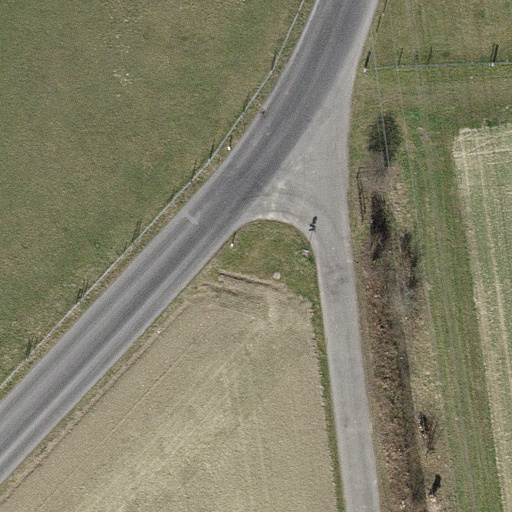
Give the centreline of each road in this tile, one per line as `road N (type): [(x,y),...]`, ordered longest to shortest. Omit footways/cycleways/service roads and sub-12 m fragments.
road 1 (tertiary): [(0,437),(277,142),(332,59),(349,0)]
road 2 (track): [(363,511),(342,351),(332,59)]
